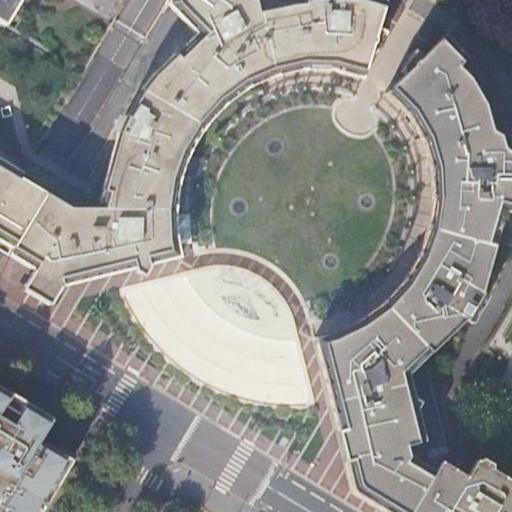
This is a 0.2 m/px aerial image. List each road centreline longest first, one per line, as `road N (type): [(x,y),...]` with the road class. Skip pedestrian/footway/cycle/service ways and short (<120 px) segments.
road 1 (secondary): [(169,428),(0,323)]
road 2 (secondary): [(302,511),(169,428)]
